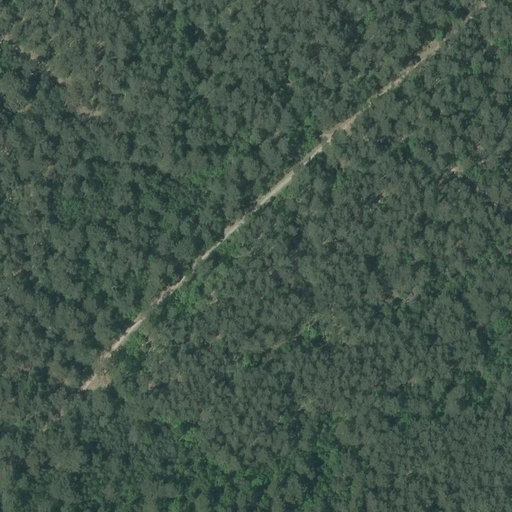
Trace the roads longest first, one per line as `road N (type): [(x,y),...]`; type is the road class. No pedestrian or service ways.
road 1 (track): [(491,0),(321,141),(0,461)]
road 2 (unknown): [(158,0),(321,141),(409,143),(511,231)]
